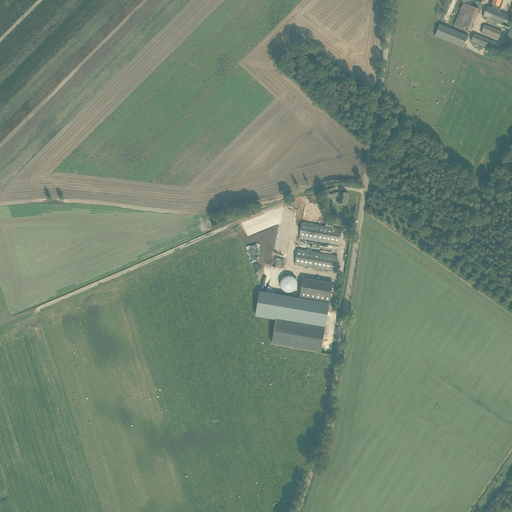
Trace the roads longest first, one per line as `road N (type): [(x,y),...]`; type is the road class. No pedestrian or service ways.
road 1 (unclassified): [(297,511),(329,412),(393,0)]
road 2 (track): [(0,204),(74,199),(235,209),(343,177),(365,178)]
road 3 (track): [(369,156),(476,210),(511,176)]
